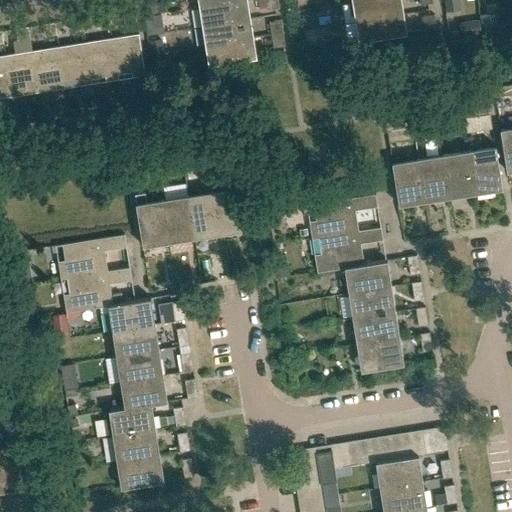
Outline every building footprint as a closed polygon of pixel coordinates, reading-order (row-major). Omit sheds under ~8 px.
[(202,26),(251,19),(247,0),(199,8),(202,26)] [(278,0),(266,0),(268,10),(279,8),(278,0)] [(356,21),(404,13),(401,0),(369,0),(353,3),(356,21)] [(445,0),(447,11),(459,9),(457,0),(445,0)] [(125,23),(136,22),(137,22),(135,10),(123,11),(125,23)] [(484,33),(500,31),(497,12),(481,15),(484,33)] [(404,13),(356,21),(359,40),(407,33),(407,31),(404,13)] [(98,28),(110,26),(108,14),(97,16),(98,28)] [(425,29),(435,27),(436,27),(434,15),(423,17),(425,29)] [(72,32),(84,30),(82,18),(70,20),(72,32)] [(205,45),(254,37),(251,19),(202,26),(205,45)] [(272,34),(283,33),(281,20),(270,21),(272,34)] [(462,36),(462,37),(481,34),(479,21),(460,24),(462,36)] [(45,36),(50,35),(57,34),(55,22),(44,24),(45,36)] [(28,26),(17,28),(17,30),(18,40),(30,38),(29,30),(28,26)] [(139,33),(138,34),(111,38),(118,79),(117,73),(131,70),(132,76),(145,74),(139,33)] [(283,33),(272,34),(274,47),(285,45),(283,33)] [(254,37),(205,45),(208,64),(257,57),(254,37)] [(118,79),(111,38),(85,42),(91,83),(92,83),(91,77),(105,75),(106,80),(118,79)] [(91,83),(85,42),(58,46),(65,87),(64,81),(78,79),(79,85),(91,83)] [(65,87),(58,46),(32,50),(38,91),(39,91),(38,85),(51,83),(52,89),(65,87)] [(38,91),(32,50),(5,55),(12,95),(11,89),(25,87),(26,93),(38,91)] [(0,97),(12,95),(5,55),(0,55),(0,97)] [(504,95),(511,93),(511,84),(503,86),(504,95)] [(473,116),(491,113),(489,104),(472,107),(473,116)] [(448,120),(465,118),(463,108),(446,111),(448,120)] [(422,124),(439,122),(437,112),(421,115),(422,124)] [(396,128),(414,125),(412,116),(395,119),(396,128)] [(507,171),(511,170),(511,126),(500,128),(507,171)] [(217,157),(235,154),(233,145),(216,148),(217,157)] [(469,149),(476,192),(502,188),(495,145),(469,149)] [(191,161),(208,158),(207,149),(190,152),(191,161)] [(450,196),(476,192),(469,149),(444,153),(450,196)] [(166,165),(183,162),(182,153),(165,156),(166,165)] [(425,200),(450,196),(444,153),(418,157),(425,200)] [(140,169),(157,167),(156,157),(138,160),(140,169)] [(399,204),(425,200),(418,157),(392,162),(399,204)] [(213,190),(220,233),(246,229),(240,189),(240,186),(213,190)] [(194,237),(220,233),(213,190),(188,194),(194,237)] [(136,202),(143,245),(169,241),(162,198),(146,201),(145,193),(135,194),(137,202),(136,202)] [(317,219),(309,220),(312,238),(359,231),(359,230),(356,210),(378,206),(376,193),(307,204),(307,205),(315,204),(317,219)] [(169,241),(194,237),(188,194),(162,198),(169,241)] [(383,239),(381,226),(359,230),(359,231),(312,238),(312,239),(320,237),(323,252),(315,254),(317,272),(345,267),(365,263),(364,263),(361,243),(383,239)] [(66,259),(58,260),(61,277),(108,270),(105,250),(127,246),(125,233),(56,244),(56,245),(64,244),(66,259)] [(410,274),(420,272),(417,254),(407,256),(410,274)] [(349,292),(392,286),(387,259),(364,263),(365,263),(345,267),(349,292)] [(132,279),(130,267),(108,270),(61,277),(61,278),(69,277),(71,292),(63,293),(66,312),(109,305),(108,304),(113,303),(110,283),(132,279)] [(414,300),(424,298),(421,280),(412,282),(414,300)] [(353,318),(396,311),(392,286),(349,292),(353,318)] [(112,330),(155,323),(151,297),(113,303),(108,304),(109,305),(112,330)] [(164,322),(175,320),(185,319),(182,301),(161,305),(164,322)] [(418,325),(428,324),(425,306),(416,308),(418,325)] [(357,343),(400,337),(396,311),(353,318),(357,343)] [(116,355),(159,348),(155,323),(112,330),(116,355)] [(179,346),(189,344),(186,326),(177,328),(179,346)] [(423,351),(432,350),(429,332),(420,333),(423,351)] [(400,337),(357,343),(361,370),(404,363),(400,337)] [(121,381),(163,374),(159,348),(116,355),(121,381)] [(183,371),(193,370),(190,352),(181,354),(183,371)] [(71,363),(59,365),(63,390),(75,388),(71,363)] [(152,402),(152,403),(167,400),(163,374),(121,381),(125,406),(124,406),(152,402)] [(187,397),(197,396),(194,378),(185,380),(187,397)] [(0,413),(0,414),(18,411),(16,402),(0,404),(0,413)] [(156,428),(152,403),(152,402),(124,406),(125,406),(109,409),(113,435),(156,428)] [(176,426),(185,424),(183,406),(173,408),(176,426)] [(433,427),(437,451),(448,449),(444,426),(433,427)] [(426,453),(437,451),(433,427),(422,429),(426,453)] [(117,460),(160,453),(156,428),(113,435),(117,460)] [(415,455),(426,453),(422,429),(411,431),(415,455)] [(404,456),(415,455),(411,431),(400,433),(404,456)] [(180,451),(189,449),(187,432),(177,433),(180,451)] [(393,458),(404,456),(400,433),(389,434),(393,458)] [(382,460),(393,458),(389,434),(378,436),(382,460)] [(371,462),(382,460),(378,436),(367,438),(371,462)] [(360,463),(371,462),(367,438),(356,440),(360,463)] [(349,465),(360,463),(356,440),(345,441),(349,465)] [(334,467),(349,465),(345,441),(330,444),(330,446),(331,446),(334,467)] [(0,446),(0,465),(4,490),(30,486),(23,443),(0,446)] [(306,472),(318,470),(314,448),(315,448),(314,446),(302,448),(306,472)] [(294,474),(306,472),(302,448),(290,450),(294,474)] [(320,484),(336,481),(331,450),(315,453),(320,484)] [(160,453),(117,460),(121,486),(164,480),(164,479),(160,453)] [(380,488),(423,481),(418,454),(376,461),(380,488)] [(184,477),(193,475),(191,458),(181,459),(184,476),(184,477)] [(443,478),(453,476),(450,458),(440,460),(443,478)] [(296,485),(320,481),(318,470),(306,472),(294,474),(296,485)] [(297,496),(321,492),(320,481),(296,485),(297,496)] [(383,511),(391,511),(427,506),(423,481),(380,488),(383,511)] [(447,503),(457,502),(454,484),(444,486),(447,503)] [(299,507),(323,503),(321,492),(297,496),(299,507)] [(299,511),(324,511),(323,503),(299,507),(299,511)]
